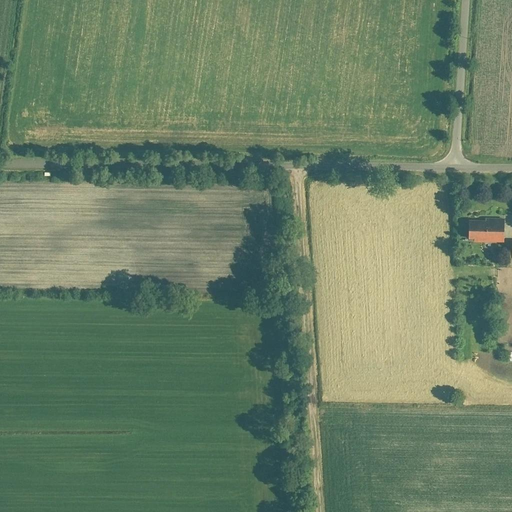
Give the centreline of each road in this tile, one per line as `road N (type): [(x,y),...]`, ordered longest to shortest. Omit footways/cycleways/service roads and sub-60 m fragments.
road 1 (unclassified): [(454,169),(0,166)]
road 2 (track): [(299,168),(320,511)]
road 3 (unclassified): [(454,169),(466,0)]
